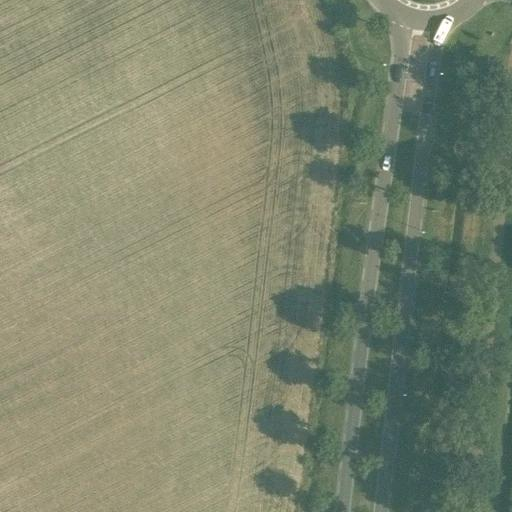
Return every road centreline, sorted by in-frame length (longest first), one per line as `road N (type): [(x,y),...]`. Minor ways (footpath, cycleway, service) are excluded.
road 1 (primary): [(404,17),(343,511)]
road 2 (primary): [(384,511),(441,21)]
